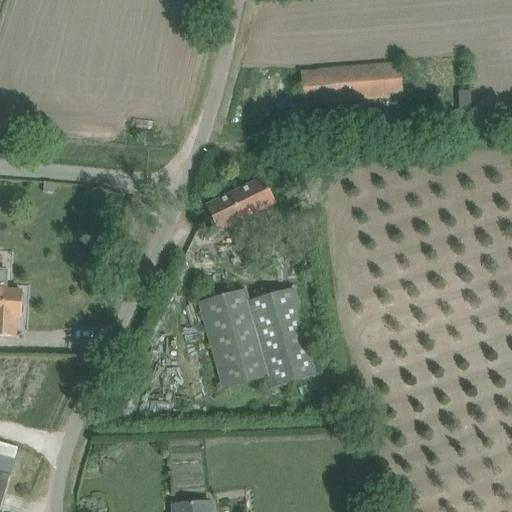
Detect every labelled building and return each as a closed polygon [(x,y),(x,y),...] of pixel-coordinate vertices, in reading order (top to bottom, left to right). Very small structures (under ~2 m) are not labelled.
[(321,71),(301,73),(303,105),(323,104),(358,101),(358,109),(404,106),(403,97),(403,96),(401,65),(321,71)] [(423,114),(445,112),(444,95),(422,97),(423,114)] [(219,231),(273,205),(262,181),(208,207),(219,231)] [(0,335),(15,337),(16,319),(20,319),(20,317),(23,314),(24,308),(21,304),(22,292),(6,291),(7,271),(0,270),(0,335)] [(224,390),(243,384),(268,377),(271,389),(318,375),(294,290),(249,303),(245,291),(199,304),(224,390)] [(0,508),(17,449),(0,443),(0,508)] [(172,511),(210,511),(210,503),(192,504),(173,506),(172,511)]
